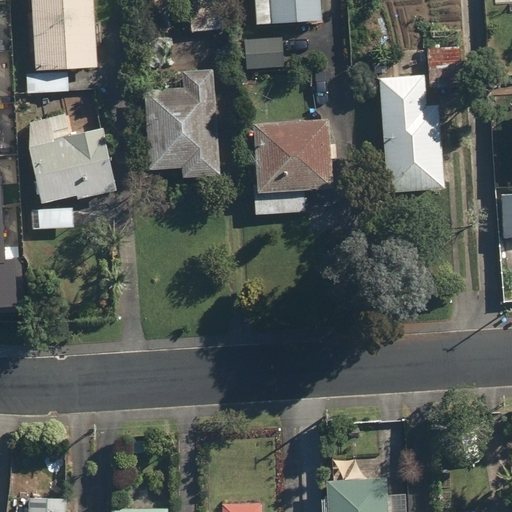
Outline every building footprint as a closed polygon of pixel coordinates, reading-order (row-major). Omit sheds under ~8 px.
[(98,0),(37,0),(40,69),(101,67),(98,0)] [(171,29),(173,0),(143,0),(141,27),(171,29)] [(230,0),(197,0),(195,28),(229,30),(230,0)] [(261,0),(262,22),(325,20),(324,0),(261,0)] [(289,36),(250,35),(249,67),(288,67),(289,36)] [(418,52),(383,53),(389,190),(450,187),(446,103),(430,104),(429,72),(418,72),(418,52)] [(224,139),(224,131),(217,130),(219,65),(189,64),(189,84),(156,82),(153,164),(186,165),(186,171),(227,172),(228,156),(225,156),(225,139),(224,139)] [(91,105),(29,117),(44,199),(83,192),(84,197),(121,190),(108,121),(95,123),(91,105)] [(333,116),(260,120),(263,183),(254,183),(255,209),(311,206),(311,195),(337,194),(333,116)] [(77,227),(77,205),(34,206),(34,227),(77,227)] [(0,305),(21,304),(18,262),(2,263),(0,233),(0,305)] [(410,511),(412,494),(393,493),(393,475),(337,473),(335,511),(410,511)] [(267,511),(268,496),(228,494),(227,511),(267,511)] [(36,511),(64,511),(65,497),(37,496),(36,511)] [(175,511),(176,501),(113,501),(112,511),(175,511)]
